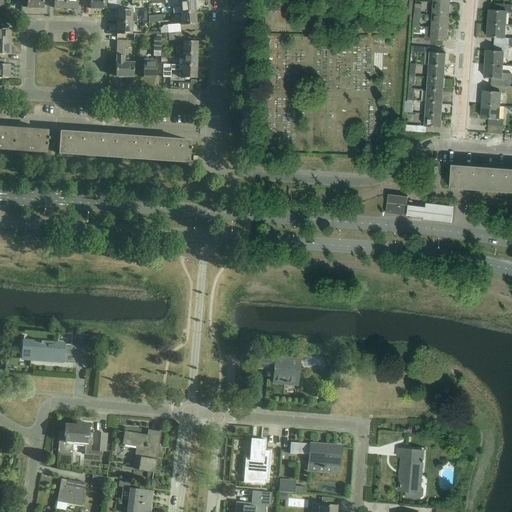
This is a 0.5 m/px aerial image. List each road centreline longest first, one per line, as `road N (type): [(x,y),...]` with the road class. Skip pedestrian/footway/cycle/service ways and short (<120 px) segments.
road 1 (secondary): [(511,244),(431,228),(0,197)]
road 2 (residential): [(458,145),(436,145),(362,182),(217,172),(210,162),(215,99)]
road 3 (secondary): [(214,237),(414,252),(511,271)]
road 4 (residential): [(219,416),(353,425),(365,450),(360,511)]
road 5 (secondary): [(0,222),(214,237)]
road 6 (residential): [(30,96),(31,38),(45,26),(93,31),(96,97)]
road 7 (residential): [(40,440),(46,406),(58,401),(190,413)]
road 8 (unclassified): [(190,413),(203,258),(214,237)]
road 9 (residential): [(458,145),(469,0)]
